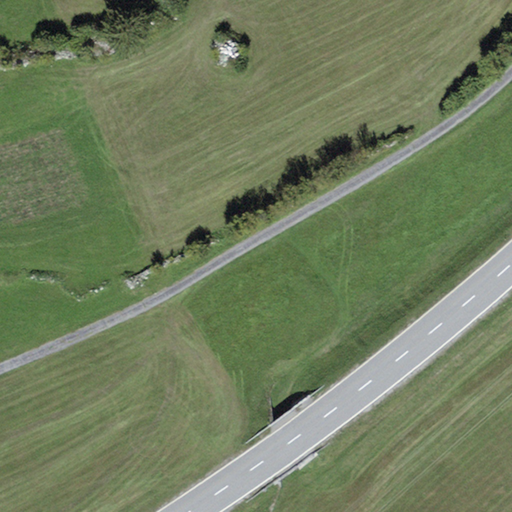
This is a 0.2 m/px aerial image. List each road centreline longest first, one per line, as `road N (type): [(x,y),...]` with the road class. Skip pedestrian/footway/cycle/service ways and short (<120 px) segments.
road 1 (track): [(0,371),(128,312),(338,196),(511,77)]
road 2 (primary): [(188,511),(352,395),(511,264)]
